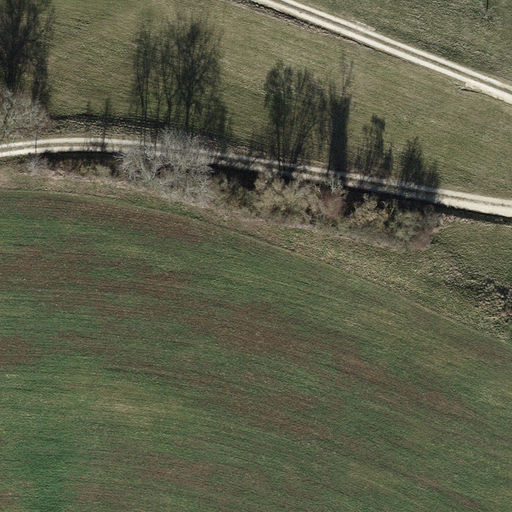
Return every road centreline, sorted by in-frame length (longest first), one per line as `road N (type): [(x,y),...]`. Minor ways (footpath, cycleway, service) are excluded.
road 1 (track): [(511,206),(198,152),(63,141),(0,148)]
road 2 (track): [(272,0),(511,91)]
